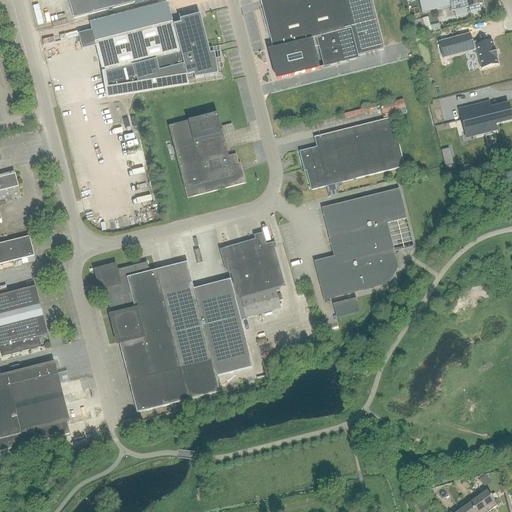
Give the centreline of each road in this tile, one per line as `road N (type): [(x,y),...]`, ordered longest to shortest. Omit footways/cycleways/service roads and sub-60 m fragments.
road 1 (unclassified): [(89,245),(105,249),(270,200),(273,164),(231,0)]
road 2 (unclassified): [(89,245),(79,234),(17,0)]
road 3 (unclassified): [(109,414),(76,274),(89,245)]
